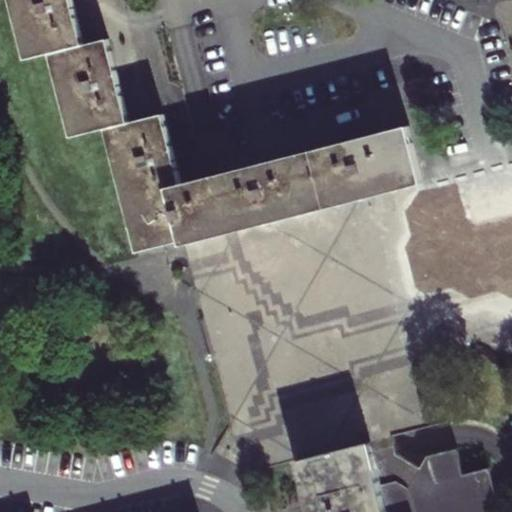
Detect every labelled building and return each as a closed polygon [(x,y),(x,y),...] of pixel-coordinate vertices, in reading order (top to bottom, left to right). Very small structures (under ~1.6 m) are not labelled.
[(35,58),(19,0),(11,0),(27,60),(35,58)] [(53,53),(60,52),(81,135),(109,129),(115,127),(133,198),(130,212),(140,252),(184,240),(220,230),(244,224),(424,178),(411,126),(184,184),(166,114),(132,122),(111,39),(87,45),(75,0),(19,0),(35,58),(53,53)] [(60,52),(53,53),(74,137),(81,135),(60,52)] [(115,127),(109,129),(130,212),(133,198),(115,127)] [(220,230),(184,240),(185,245),(392,192),(425,183),(424,178),(244,224),(220,230)] [(511,218),(470,230),(458,183),(443,187),(420,193),(408,212),(415,239),(407,250),(416,286),(426,292),(449,286),(469,298),(499,290),(511,295),(511,218)] [(420,193),(405,197),(399,208),(405,231),(403,235),(407,250),(415,239),(408,212),(420,193)] [(407,250),(403,235),(396,247),(409,293),(420,299),(416,286),(407,250)] [(426,292),(416,286),(420,299),(453,319),(488,310),(503,319),(511,316),(511,295),(499,290),(469,298),(449,286),(426,292)] [(390,511),(372,442),(298,460),(311,511),(390,511)] [(502,511),(492,474),(490,465),(458,473),(452,450),(430,455),(437,481),(411,488),(416,511),(502,511)]
